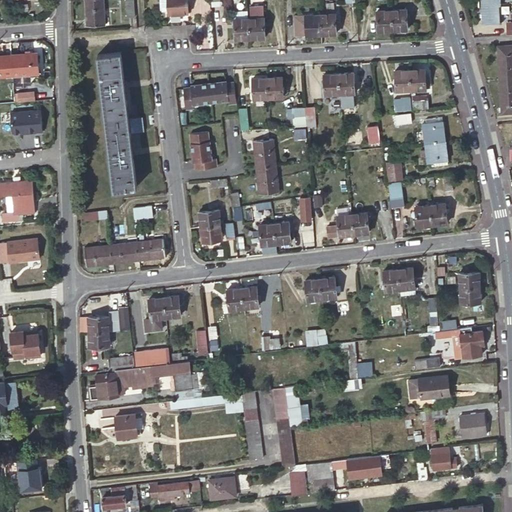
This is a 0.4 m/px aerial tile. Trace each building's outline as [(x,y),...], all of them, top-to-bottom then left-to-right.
[(104,0),(85,0),(87,24),(106,23),(104,0)] [(117,0),(118,7),(129,7),(129,15),(134,15),(134,0),(117,0)] [(187,0),(166,0),(167,12),(188,11),(187,0)] [(480,0),(482,22),(500,21),(499,3),(501,3),(501,0),(480,0)] [(393,29),(408,28),(407,8),(391,9),(393,29)] [(378,30),(393,29),(391,9),(377,10),(378,30)] [(321,33),(336,32),(335,12),(320,13),(321,33)] [(306,33),(321,33),(320,13),(305,13),(306,33)] [(235,37),(251,37),(249,16),(234,17),(235,37)] [(251,37),(265,36),(264,16),(249,16),(251,37)] [(511,43),(498,44),(500,78),(511,77),(511,43)] [(120,51),(98,53),(114,188),(136,185),(120,51)] [(13,74),(39,72),(38,52),(11,54),(13,74)] [(0,75),(13,74),(11,54),(0,55),(0,75)] [(410,89),(425,88),(424,75),(424,68),(409,69),(410,89)] [(395,89),(410,89),(409,69),(394,69),(395,89)] [(353,72),(339,73),(340,93),(341,106),(353,105),(353,92),(354,92),(353,72)] [(339,73),(323,73),(324,94),(340,93),(339,73)] [(268,97),(283,96),(282,75),(267,76),(268,97)] [(253,97),(268,97),(267,76),(252,77),(253,97)] [(511,77),(500,78),(501,110),(511,110),(511,77)] [(237,102),(235,81),(227,82),(218,83),(218,81),(209,82),(211,101),(229,100),(229,103),(237,102)] [(211,101),(209,82),(200,83),(200,85),(192,86),(184,87),(186,108),(194,107),(194,103),(211,101)] [(18,101),(32,100),(32,92),(17,93),(18,101)] [(410,95),(394,96),(394,109),(411,108),(410,95)] [(428,97),(426,98),(412,99),(413,108),(428,107),(428,97)] [(306,126),(316,125),(315,105),(305,106),(306,126)] [(285,107),(287,127),(306,126),(305,106),(285,107)] [(411,111),(395,113),(397,122),(412,120),(411,111)] [(422,120),(425,141),(445,138),(442,115),(425,117),(426,120),(422,120)] [(24,121),(3,124),(5,140),(36,136),(34,116),(24,118),(24,121)] [(367,125),(369,141),(380,140),(378,124),(367,125)] [(208,130),(189,132),(192,152),(193,151),(195,160),(195,168),(216,165),(215,157),(212,158),(208,130)] [(279,163),(276,137),(256,139),(259,165),(279,163)] [(425,141),(427,160),(448,158),(445,138),(425,141)] [(386,164),(387,173),(400,171),(399,162),(386,164)] [(282,189),(279,163),(259,165),(262,191),(282,189)] [(381,166),(370,167),(371,183),(381,183),(381,166)] [(387,173),(389,182),(402,180),(400,171),(387,173)] [(225,178),(209,180),(210,187),(226,185),(225,178)] [(32,179),(0,182),(0,195),(13,194),(14,204),(18,203),(19,212),(35,210),(32,179)] [(402,181),(389,183),(391,197),(392,206),(405,205),(404,195),(402,181)] [(312,185),(313,197),(320,197),(319,185),(312,185)] [(238,189),(230,190),(231,206),(240,205),(238,189)] [(300,196),(303,218),(312,217),(310,195),(300,196)] [(446,202),(430,203),(433,223),(449,221),(446,202)] [(430,203),(416,205),(417,214),(418,225),(433,223),(430,203)] [(151,204),(133,206),(134,217),(153,215),(151,204)] [(118,207),(108,208),(109,216),(122,215),(121,207),(118,207)] [(199,210),(201,225),(221,222),(220,207),(199,210)] [(106,209),(84,211),(84,219),(107,216),(106,209)] [(354,232),(369,231),(368,220),(367,211),(352,213),(354,232)] [(339,234),(354,232),(352,213),(337,214),(339,234)] [(276,242),(291,240),(289,220),(274,222),(276,242)] [(226,222),(228,236),(235,235),(233,221),(226,222)] [(201,225),(202,239),(223,237),(221,222),(201,225)] [(261,244),(276,242),(274,222),(259,224),(261,244)] [(10,261),(39,256),(37,236),(7,240),(10,260),(10,261)] [(164,237),(137,240),(139,258),(166,255),(164,237)] [(139,258),(137,240),(111,243),(113,261),(139,258)] [(7,241),(0,241),(0,254),(1,261),(10,260),(7,241)] [(87,264),(113,261),(111,243),(84,246),(87,264)] [(401,288),(416,286),(413,266),(399,268),(401,288)] [(385,290),(401,288),(399,268),(383,270),(385,290)] [(441,270),(442,287),(451,287),(449,269),(441,270)] [(480,270),(459,271),(460,286),(480,286),(480,270)] [(323,298),(338,296),(335,275),(320,277),(323,298)] [(307,299),(323,298),(320,277),(305,279),(307,299)] [(244,307),(259,306),(257,286),(242,288),(244,307)] [(460,286),(460,301),(481,300),(480,286),(460,286)] [(230,309),(244,307),(242,288),(227,289),(230,309)] [(167,317),(181,316),(179,295),(164,297),(167,317)] [(429,296),(432,330),(441,329),(438,295),(429,296)] [(151,319),(167,317),(164,297),(149,299),(151,319)] [(401,304),(392,306),(394,316),(403,315),(401,304)] [(128,312),(119,313),(120,328),(130,327),(128,312)] [(89,316),(90,331),(110,330),(109,315),(89,316)] [(472,330),(472,326),(442,329),(443,336),(461,334),(462,342),(454,343),(455,352),(463,350),(463,355),(482,353),(481,343),(485,343),(484,329),(472,330)] [(23,328),(10,330),(12,347),(14,349),(23,347),(24,355),(40,353),(37,331),(23,332),(23,328)] [(302,330),(303,343),(321,341),(320,328),(302,330)] [(210,352),(206,329),(195,331),(199,354),(210,352)] [(90,331),(90,345),(111,344),(110,330),(90,331)] [(269,335),(260,336),(262,348),(270,347),(269,335)] [(169,346),(135,350),(137,364),(171,361),(169,346)] [(348,350),(352,377),(366,375),(363,348),(348,350)] [(133,355),(108,358),(109,368),(134,365),(133,355)] [(441,355),(402,359),(403,369),(442,364),(441,355)] [(136,366),(117,368),(117,371),(98,373),(99,384),(90,385),(91,397),(119,394),(117,374),(149,371),(149,375),(174,372),(176,389),(200,386),(199,372),(191,373),(190,359),(172,362),(136,366)] [(448,395),(446,375),(416,379),(406,380),(408,398),(418,397),(419,398),(448,395)] [(15,379),(0,380),(0,409),(13,408),(18,402),(15,379)] [(274,388),(283,465),(296,463),(291,424),(286,386),(274,388)] [(256,390),(244,391),(245,399),(243,399),(250,458),(264,456),(256,390)] [(245,399),(244,391),(201,396),(172,400),(172,408),(243,399),(245,399)] [(485,411),(460,414),(463,435),(488,432),(485,411)] [(136,413),(115,415),(118,437),(139,435),(136,413)] [(436,413),(425,413),(425,442),(436,442),(436,413)] [(432,447),(416,449),(417,456),(433,454),(433,451),(432,447)] [(416,449),(405,450),(409,480),(420,478),(420,477),(417,458),(417,456),(416,449)] [(452,456),(451,449),(433,451),(433,454),(434,467),(459,465),(458,456),(452,456)] [(346,457),(333,459),(333,466),(350,464),(351,470),(359,469),(359,474),(369,472),(369,468),(390,465),(389,455),(346,461),(346,457)] [(419,457),(417,458),(420,477),(428,477),(427,465),(422,466),(422,460),(419,460),(419,457)] [(37,459),(18,461),(21,490),(43,487),(40,466),(38,467),(37,459)] [(333,459),(307,462),(307,465),(309,475),(311,492),(336,489),(333,466),(333,459)] [(259,473),(251,473),(253,487),(261,486),(259,473)] [(291,475),(294,494),(308,492),(306,473),(291,475)] [(201,487),(199,475),(150,481),(152,496),(190,491),(190,488),(201,487)] [(234,476),(210,479),(212,497),(236,494),(234,476)] [(140,511),(137,483),(111,486),(112,494),(102,495),(104,506),(127,503),(127,498),(132,498),(133,511),(140,511)] [(111,486),(101,487),(102,495),(112,494),(111,486)] [(483,511),(483,503),(411,511),(483,511)]
